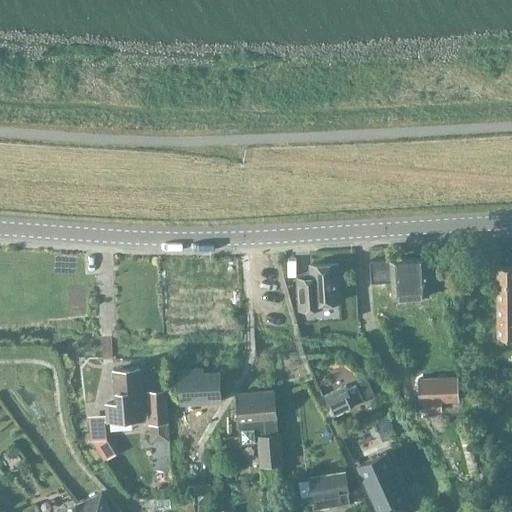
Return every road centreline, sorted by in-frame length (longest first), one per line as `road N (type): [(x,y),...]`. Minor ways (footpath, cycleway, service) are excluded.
road 1 (tertiary): [(0,229),(207,240),(511,223)]
road 2 (track): [(511,184),(269,158),(216,139)]
